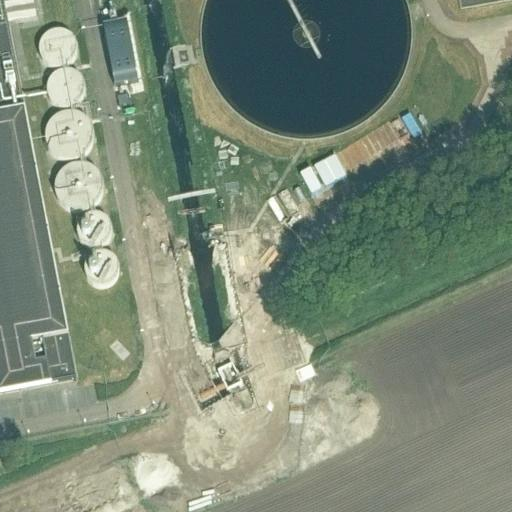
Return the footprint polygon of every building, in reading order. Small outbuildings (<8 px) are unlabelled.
[(0,0),(0,396),(74,382),(77,382),(8,25),(37,19),(32,0),(0,0)] [(77,56),(77,54),(77,52),(77,51),(77,49),(76,47),(75,46),(75,44),(74,43),(73,42),(72,41),(70,39),(69,38),(68,38),(66,37),(65,36),(63,36),(61,35),(60,35),(58,35),(57,35),(55,35),(53,36),(52,36),(50,37),(49,38),(47,38),(46,39),(45,41),(44,42),(43,43),(42,44),(41,46),(40,47),(40,49),(39,51),(39,52),(39,54),(39,56),(39,57),(40,59),(40,60),(41,62),(42,63),(43,65),(44,66),(45,67),(46,69),(47,70),(49,70),(50,71),(52,72),(53,72),(55,73),(57,73),(58,73),(60,73),(61,73),(63,72),(65,72),(66,71),(68,70),(69,70),(70,69),(72,67),(73,66),(74,65),(75,63),(75,62),(76,60),(77,59),(77,57),(77,56)] [(47,92),(47,94),(47,96),(48,97),(48,99),(48,100),(49,102),(50,103),(51,105),(52,106),(53,107),(54,108),(55,109),(57,110),(58,111),(60,112),(61,112),(63,113),(64,113),(66,113),(68,113),(69,113),(71,112),(73,112),(74,111),(76,110),(77,109),(78,108),(79,107),(81,106),(82,105),(82,103),(83,102),(84,100),(84,99),(85,97),(85,96),(85,94),(85,92),(85,91),(84,89),(84,88),(83,86),(82,85),(82,83),(81,82),(79,81),(78,80),(77,79),(76,78),(74,77),(73,76),(71,76),(69,75),(68,75),(66,75),(64,75),(63,75),(61,76),(60,76),(58,77),(57,78),(55,79),(54,80),(53,81),(52,82),(51,83),(50,85),(49,86),(48,88),(48,89),(48,91),(47,92)] [(65,163),(67,163),(69,163),(71,163),(73,163),(75,162),(77,162),(79,161),(81,160),(83,159),(84,157),(86,156),(87,154),(89,153),(90,151),(91,149),(92,147),(92,145),(93,143),(93,141),(93,139),(93,137),(93,135),(92,132),(92,130),(91,128),(90,127),(89,125),(87,123),(86,122),(84,120),(83,119),(81,118),(79,117),(77,116),(75,115),(73,115),(71,115),(69,114),(67,115),(65,115),(63,115),(61,116),(59,117),(57,118),(55,119),(53,120),(52,122),(50,123),(49,125),(48,127),(47,128),(46,130),(45,132),(45,135),(45,137),(45,139),(45,141),(45,143),(45,145),(46,147),(47,149),(48,151),(49,153),(50,154),(52,156),(53,157),(55,159),(57,160),(59,161),(61,162),(63,162),(65,163)] [(55,188),(55,190),(55,192),(55,195),(55,197),(56,199),(57,201),(58,202),(59,204),(60,206),(62,208),(63,209),(65,210),(67,211),(69,212),(70,213),(73,214),(75,214),(77,215),(79,215),(81,215),(83,214),(85,214),(87,213),(89,212),(91,211),(93,210),(94,209),(96,208),(97,206),(99,204),(100,202),(101,201),(102,199),(102,197),(103,195),(103,192),(103,190),(103,188),(103,186),(102,184),(102,182),(101,180),(100,178),(99,176),(97,175),(96,173),(94,172),(93,170),(91,169),(89,168),(87,168),(85,167),(83,166),(81,166),(79,166),(77,166),(75,166),(73,167),(70,168),(69,168),(67,169),(65,170),(63,172),(62,173),(60,175),(59,176),(58,178),(57,180),(56,182),(55,184),(55,186),(55,188)] [(91,253),(92,253),(94,253),(95,253),(97,253),(99,252),(100,252),(102,251),(103,251),(104,250),(105,249),(107,248),(108,247),(109,245),(109,244),(110,243),(111,241),(111,240),(112,238),(112,237),(112,235),(112,233),(112,232),(111,230),(111,229),(110,227),(109,226),(109,225),(108,223),(107,222),(105,221),(104,220),(103,219),(101,219),(100,218),(99,218),(97,217),(95,217),(94,217),(92,217),(91,217),(89,218),(88,218),(86,219),(85,219),(84,220),(82,221),(81,222),(80,223),(79,225),(78,226),(78,227),(77,229),(77,230),(76,232),(76,233),(76,235),(76,237),(76,238),(77,240),(77,241),(78,243),(78,244),(79,245),(80,247),(81,248),(82,249),(84,250),(85,251),(86,251),(88,252),(89,252),(91,253)] [(84,273),(84,274),(84,276),(84,277),(85,279),(85,280),(86,282),(87,283),(87,284),(88,286),(89,287),(90,288),(92,289),(93,289),(94,290),(96,291),(97,291),(99,292),(100,292),(102,292),(103,292),(105,292),(106,291),(108,291),(109,290),(110,289),(112,289),(113,288),(114,287),(115,286),(116,284),(117,283),(118,282),(118,280),(119,279),(119,277),(119,276),(119,274),(119,273),(119,271),(119,270),(118,268),(118,267),(117,266),(116,264),(115,263),(114,262),(113,261),(112,260),(110,259),(109,258),(108,258),(106,257),(105,257),(103,257),(102,257),(100,257),(99,257),(97,257),(96,258),(94,258),(93,259),(92,260),(90,261),(89,262),(88,263),(87,264),(87,266),(86,267),(85,268),(85,270),(84,271),(84,273)]
